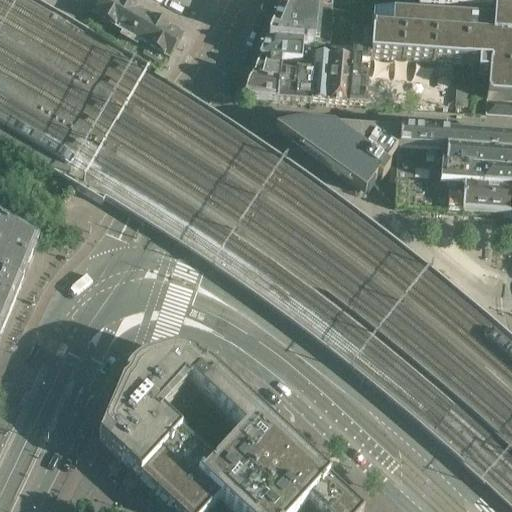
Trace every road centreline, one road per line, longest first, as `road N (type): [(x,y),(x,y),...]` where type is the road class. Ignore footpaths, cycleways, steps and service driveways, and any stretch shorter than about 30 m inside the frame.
road 1 (tertiary): [(466,485),(303,350),(202,278),(151,259)]
road 2 (tertiary): [(104,356),(153,330),(213,345),(289,400),(407,506)]
road 3 (unknown): [(200,511),(132,446),(184,388),(289,470)]
road 4 (residential): [(220,111),(511,132)]
road 5 (unclassified): [(219,46),(181,81),(104,262)]
road 6 (tertiary): [(104,262),(60,304),(0,430)]
road 7 (tertiary): [(27,511),(104,356)]
road 8 (unclassified): [(151,259),(220,111)]
